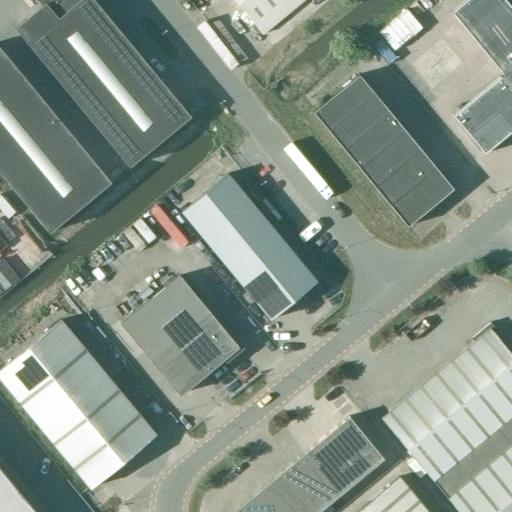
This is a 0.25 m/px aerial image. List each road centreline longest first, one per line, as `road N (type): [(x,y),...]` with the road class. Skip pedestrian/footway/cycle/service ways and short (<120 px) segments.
road 1 (unclassified): [(395,298),(152,0)]
road 2 (unclassified): [(164,511),(171,481),(395,298)]
road 3 (unclassified): [(395,298),(499,216)]
